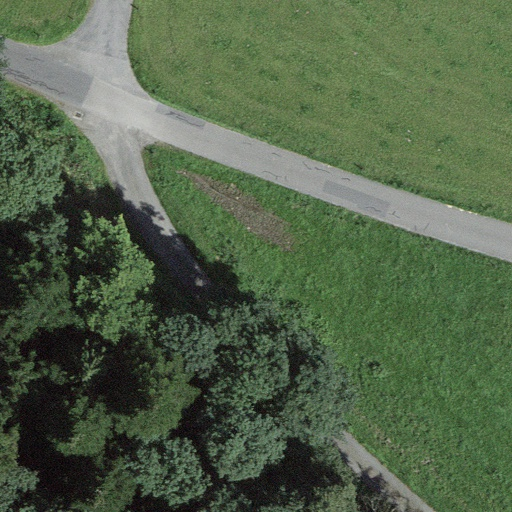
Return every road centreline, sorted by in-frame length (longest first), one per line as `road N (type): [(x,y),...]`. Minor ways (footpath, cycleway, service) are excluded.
road 1 (unclassified): [(0,54),(106,101),(511,245)]
road 2 (track): [(106,101),(173,265),(415,511)]
